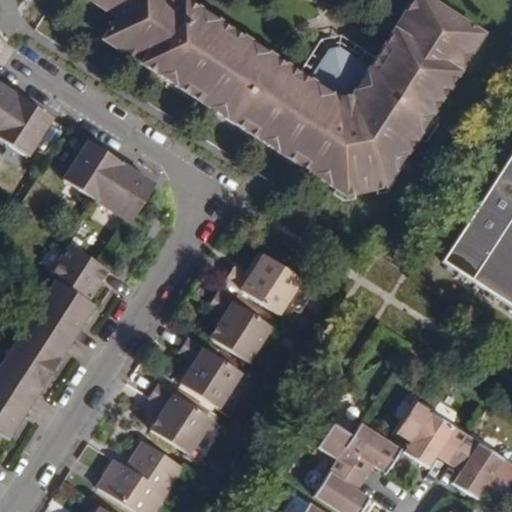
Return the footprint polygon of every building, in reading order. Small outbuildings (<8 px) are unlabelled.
[(129,0),(92,0),(90,3),(116,20),(129,0)] [(310,79),(188,0),(129,0),(116,20),(102,41),(335,193),(384,187),(483,34),(430,0),(413,0),(369,68),(338,48),(329,50),(310,79)] [(0,143),(25,160),(50,121),(36,112),(33,115),(27,111),(29,107),(3,90),(1,95),(0,94),(0,143)] [(29,107),(27,111),(33,115),(36,112),(29,107)] [(98,152),(85,144),(61,183),(128,226),(153,188),(140,179),(137,182),(130,178),(132,174),(104,156),(102,160),(96,156),(98,152)] [(511,150),(436,267),(463,284),(489,300),(511,314),(511,150)] [(104,156),(98,152),(96,156),(102,160),(104,156)] [(140,179),(132,174),(130,178),(137,182),(140,179)] [(110,272),(70,246),(49,278),(56,282),(0,368),(0,439),(1,438),(6,442),(16,427),(11,424),(15,418),(20,421),(38,393),(33,391),(38,384),(42,387),(59,360),(55,357),(59,351),(63,354),(82,326),(77,323),(81,316),(86,319),(94,307),(89,304),(96,293),(92,290),(97,282),(101,285),(110,272)] [(242,279),(246,282),(261,258),(257,255),(242,279)] [(299,282),(261,258),(246,282),(242,279),(231,272),(223,285),(276,319),(299,282)] [(97,282),(92,290),(96,293),(101,285),(97,282)] [(269,329),(216,295),(207,308),(218,315),(223,318),(217,327),(209,341),(246,365),(269,329)] [(217,327),(223,318),(218,315),(212,323),(217,327)] [(77,323),(82,326),(86,319),(81,316),(77,323)] [(239,374),(187,340),(178,354),(189,360),(194,363),(179,386),(217,410),(239,374)] [(189,360),(174,383),(179,386),(194,363),(189,360)] [(33,391),(38,393),(42,387),(38,384),(33,391)] [(211,420),(158,387),(148,400),(158,406),(163,409),(157,418),(148,432),(187,456),(211,420)] [(445,465),(463,436),(429,413),(414,404),(401,423),(394,434),(409,443),(402,454),(425,469),(432,456),(445,465)] [(158,406),(153,415),(157,418),(163,409),(158,406)] [(15,418),(11,424),(16,427),(20,421),(15,418)] [(315,449),(334,461),(362,479),(370,466),(383,475),(398,451),(358,425),(349,438),(330,426),(315,449)] [(463,436),(445,465),(457,472),(450,485),(474,500),(482,487),(501,498),(511,481),(511,456),(508,454),(504,455),(500,461),(463,436)] [(178,469),(140,444),(129,461),(132,463),(127,470),(114,461),(96,490),(131,511),(135,511),(141,502),(153,509),(178,469)] [(362,479),(334,461),(312,495),(337,511),(358,511),(367,499),(355,491),(362,479)] [(135,511),(150,511),(153,509),(141,502),(135,511)]
